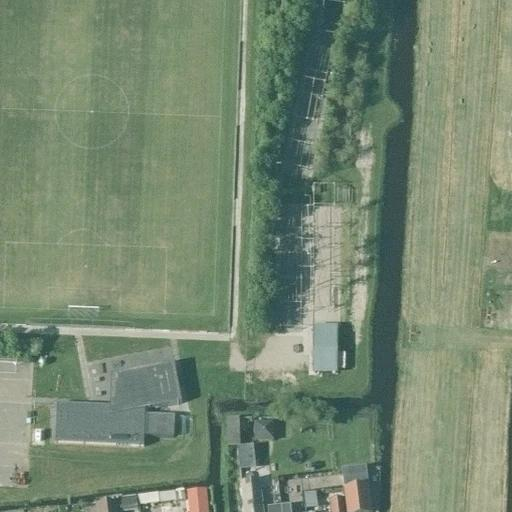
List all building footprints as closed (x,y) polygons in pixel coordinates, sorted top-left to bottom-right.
[(315,326),(315,370),(337,370),(337,326),(315,326)] [(122,410),(57,407),(55,445),(144,449),(144,433),(147,433),(147,438),(173,440),(174,419),(148,418),(148,428),(145,428),(145,413),(181,406),(175,372),(117,383),(122,410)] [(246,446),(247,422),(226,421),(225,446),(246,446)] [(275,444),(274,425),(255,426),(255,444),(275,444)] [(297,503),(298,490),(311,491),(311,480),(284,479),(283,502),(297,503)] [(263,511),(260,483),(242,485),(244,511),(263,511)] [(367,488),(344,491),(346,511),(366,511),(371,511),(369,493),(368,488),(367,488)] [(207,511),(206,493),(187,495),(188,511),(207,511)] [(344,511),(344,502),(331,504),(331,511),(344,511)]
